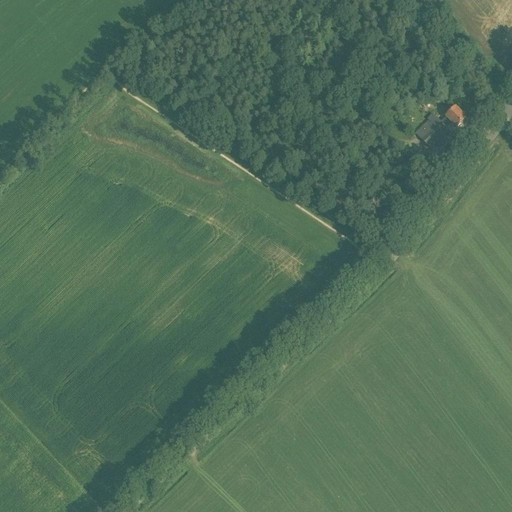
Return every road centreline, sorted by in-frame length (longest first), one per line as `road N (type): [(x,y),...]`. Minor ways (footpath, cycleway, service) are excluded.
road 1 (unclassified): [(127,511),(396,253),(508,111)]
road 2 (unclassified): [(508,111),(418,0)]
